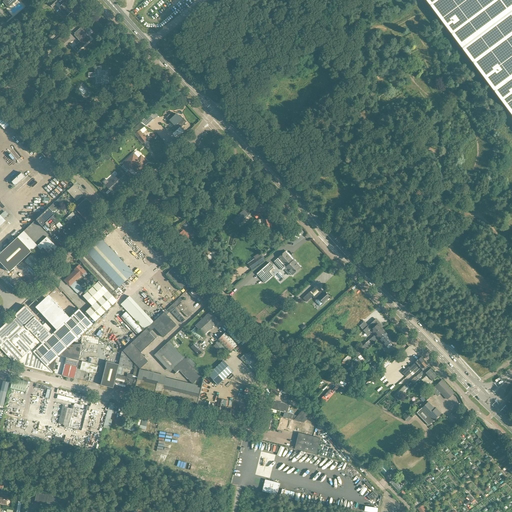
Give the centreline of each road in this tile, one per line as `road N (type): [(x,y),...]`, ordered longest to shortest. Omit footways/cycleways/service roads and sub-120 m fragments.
road 1 (unclassified): [(476,409),(255,171),(235,161)]
road 2 (unclassified): [(269,368),(255,420),(242,428),(0,366)]
road 3 (unclassified): [(269,368),(272,354),(127,199)]
road 4 (track): [(217,109),(339,0)]
road 5 (unclassified): [(14,304),(127,199)]
road 6 (secondary): [(386,298),(481,402)]
road 7 (secondary): [(486,393),(386,298)]
road 8 (unknown): [(0,241),(43,187),(0,135)]
road 9 (secondary): [(386,298),(300,206)]
road 10 (secondary): [(300,206),(220,111)]
road 11 (secondary): [(214,117),(300,206)]
